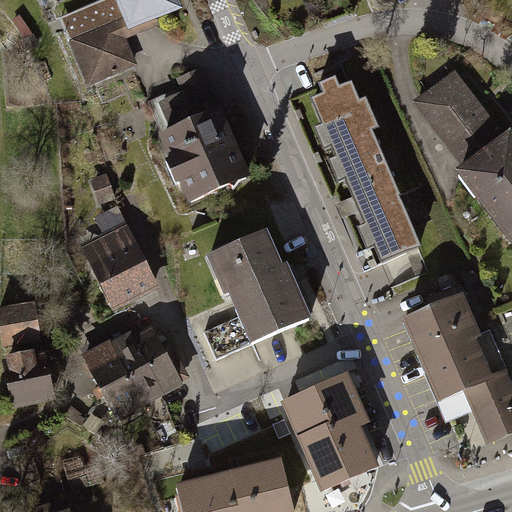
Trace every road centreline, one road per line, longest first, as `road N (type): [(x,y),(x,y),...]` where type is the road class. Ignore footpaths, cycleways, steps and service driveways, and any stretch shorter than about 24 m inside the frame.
road 1 (residential): [(254,65),(440,511)]
road 2 (residential): [(511,76),(452,28),(407,20),(254,65)]
road 3 (track): [(0,434),(64,396),(77,342),(168,296)]
